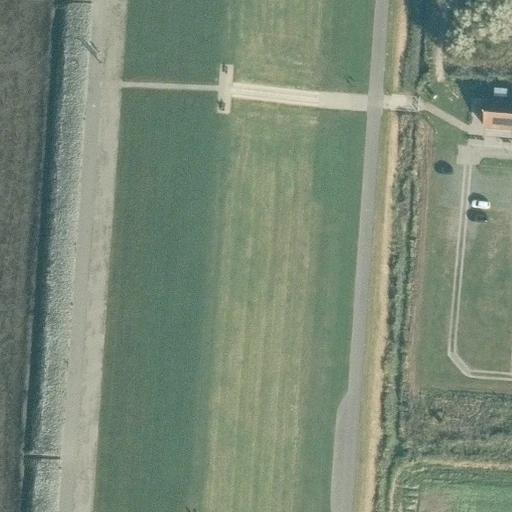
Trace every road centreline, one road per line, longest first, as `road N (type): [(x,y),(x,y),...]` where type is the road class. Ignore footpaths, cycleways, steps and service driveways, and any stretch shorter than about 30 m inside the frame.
road 1 (track): [(97,0),(55,511)]
road 2 (track): [(346,511),(385,0)]
